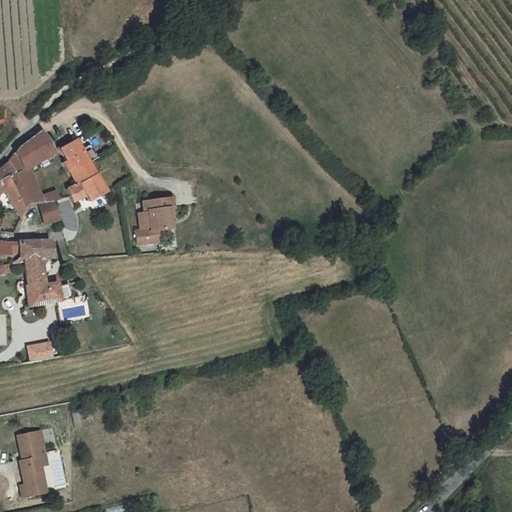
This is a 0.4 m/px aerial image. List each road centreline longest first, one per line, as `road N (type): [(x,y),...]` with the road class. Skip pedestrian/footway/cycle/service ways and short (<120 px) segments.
road 1 (track): [(217,0),(56,95),(0,159)]
road 2 (unclassified): [(423,511),(511,411)]
